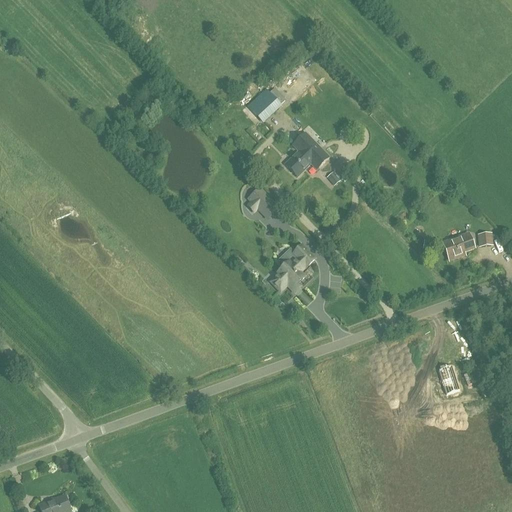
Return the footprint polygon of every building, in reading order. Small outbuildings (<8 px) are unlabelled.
[(281,107),(267,92),(250,109),(263,123),(281,107)] [(298,153),(285,166),(298,179),(304,172),(313,163),(319,169),(329,159),(316,146),(306,135),(295,144),(306,155),(307,156),(304,159),(303,158),(298,153)] [(338,184),(331,175),(327,178),(335,187),(338,184)] [(249,200),(267,220),(278,209),(260,190),(249,200)] [(459,255),(474,250),(469,235),(443,244),(449,262),(460,258),(459,255)] [(492,247),(491,235),(479,236),(480,248),(492,247)] [(434,241),(425,240),(424,250),(434,250),(434,241)] [(299,286),(297,285),(305,278),(300,273),(306,268),(314,261),(302,247),(293,255),(298,259),(292,265),(290,263),(277,275),(278,276),(271,283),(280,292),(287,286),(293,292),(299,286)] [(451,368),(439,373),(448,394),(460,389),(451,368)] [(468,373),(471,386),(476,384),(473,372),(468,373)] [(41,511),(69,511),(64,498),(39,507),(41,511)]
